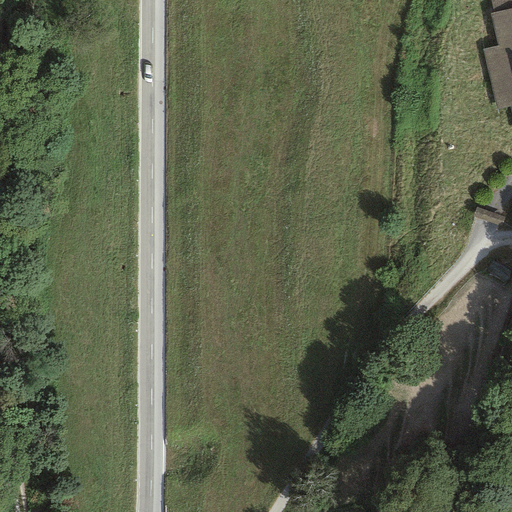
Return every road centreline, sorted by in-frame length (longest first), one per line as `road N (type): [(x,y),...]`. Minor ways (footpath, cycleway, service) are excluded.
road 1 (tertiary): [(150,511),(151,0)]
road 2 (track): [(477,511),(511,371)]
road 3 (track): [(0,139),(5,0)]
